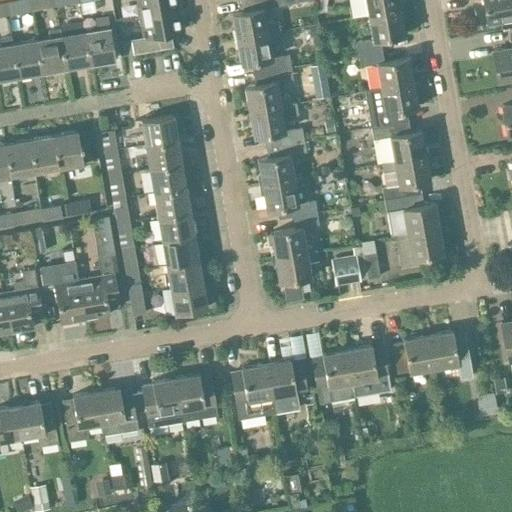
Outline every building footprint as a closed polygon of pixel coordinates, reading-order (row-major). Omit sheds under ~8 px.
[(31,11),(29,0),(16,0),(10,1),(12,14),(31,11)] [(29,0),(31,11),(51,7),(50,0),(29,0)] [(136,0),(139,15),(178,8),(176,0),(136,0)] [(280,5),(278,0),(243,0),(239,1),(241,12),(231,14),(236,39),(280,31),(278,20),(266,22),(264,8),(280,5)] [(363,0),(367,16),(399,11),(397,0),(363,0)] [(511,0),(482,0),(486,23),(511,18),(511,0)] [(182,30),(178,8),(139,15),(143,36),(130,38),(133,54),(172,46),(170,32),(182,30)] [(403,34),(399,11),(367,16),(371,39),(355,42),(357,54),(381,50),(379,38),(403,34)] [(84,31),(90,63),(115,59),(107,16),(95,18),(97,28),(84,31)] [(318,24),(308,26),(310,36),(319,34),(318,24)] [(42,71),(66,67),(60,35),(59,29),(48,31),(49,37),(36,39),(42,71)] [(66,67),(90,63),(84,31),(60,35),(66,67)] [(281,40),(280,31),(236,39),(240,63),(250,61),(252,73),(290,66),(288,54),(272,57),(270,42),(281,40)] [(511,79),(511,33),(509,34),(511,47),(491,50),(497,82),(511,79)] [(0,78),(18,76),(12,43),(11,37),(0,38),(0,78)] [(12,43),(18,76),(42,71),(36,39),(12,43)] [(381,50),(357,54),(359,66),(375,64),(379,87),(412,82),(407,57),(383,61),(381,50)] [(326,80),(323,63),(310,65),(313,83),(326,80)] [(290,66),(252,73),(254,85),(244,86),(248,110),(281,104),(277,81),(293,78),(290,66)] [(364,91),(370,127),(408,121),(405,108),(416,106),(412,82),(379,87),(379,88),(364,91)] [(329,88),(317,91),(318,98),(330,96),(329,88)] [(281,105),(248,111),(253,136),(263,134),(265,146),(303,139),(303,138),(302,131),(301,127),(285,130),(283,116),(297,114),(295,103),(281,105)] [(511,136),(511,103),(501,105),(507,138),(511,136)] [(145,145),(177,140),(172,114),(140,119),(145,145)] [(323,122),(325,133),(334,132),(333,120),(323,122)] [(381,162),(393,160),(425,155),(420,130),(409,132),(408,121),(370,127),(373,140),(372,140),(376,163),(381,162)] [(103,151),(116,149),(113,129),(100,131),(103,151)] [(52,134),(57,167),(82,162),(82,161),(91,160),(88,144),(79,145),(76,130),(52,134)] [(33,171),(57,167),(52,134),(28,139),(33,171)] [(9,175),(33,171),(28,139),(3,143),(9,175)] [(305,151),(303,139),(265,146),(267,158),(257,159),(261,183),(294,177),(290,154),(305,151)] [(149,168),(181,163),(177,140),(145,145),(149,168)] [(0,176),(9,175),(3,143),(0,143),(0,176)] [(120,169),(116,149),(103,151),(107,171),(120,169)] [(393,160),(381,162),(383,173),(395,171),(398,184),(394,185),(385,186),(381,187),(383,199),(383,200),(421,193),(419,181),(429,179),(425,155),(393,160)] [(185,186),(181,163),(149,168),(152,191),(185,186)] [(294,177),(261,183),(266,209),(276,207),(278,219),(292,216),(316,212),(314,200),(307,201),(304,183),(300,184),(298,177),(294,178),(294,177)] [(111,196),(124,195),(122,179),(109,181),(111,196)] [(189,212),(185,186),(152,191),(153,191),(153,192),(146,193),(148,203),(155,202),(157,216),(189,212)] [(386,211),(390,236),(395,235),(406,233),(438,227),(433,202),(423,204),(421,193),(383,200),(385,211),(386,211)] [(128,217),(124,195),(111,196),(115,220),(128,217)] [(88,198),(68,201),(71,215),(91,211),(88,198)] [(59,203),(39,207),(41,220),(61,217),(59,203)] [(23,223),(41,220),(39,207),(20,210),(23,223)] [(11,212),(0,213),(0,227),(13,225),(11,212)] [(193,235),(189,212),(157,216),(161,240),(193,235)] [(290,228),(270,232),(274,257),(314,250),(312,240),(304,241),(301,227),(318,224),(316,212),(292,216),(294,228),(290,228)] [(120,247),(133,245),(130,227),(117,229),(120,247)] [(442,252),(438,227),(406,233),(395,235),(401,267),(426,263),(425,255),(442,252)] [(41,228),(31,229),(35,253),(45,251),(41,228)] [(198,259),(193,235),(161,240),(165,264),(198,259)] [(358,247),(363,279),(379,276),(373,244),(358,247)] [(137,266),(133,245),(120,247),(124,268),(137,266)] [(363,279),(358,247),(352,248),(353,254),(331,259),(335,284),(359,280),(359,279),(363,279)] [(314,250),(274,257),(279,281),(282,281),(286,300),(302,298),(298,278),(310,276),(308,263),(319,261),(317,250),(314,250)] [(75,279),(82,319),(108,314),(107,308),(119,306),(110,255),(97,257),(100,275),(75,279)] [(202,284),(198,259),(165,264),(170,290),(202,284)] [(60,323),(82,319),(75,279),(73,263),(52,267),(51,265),(39,267),(44,299),(56,297),(60,323)] [(13,290),(0,292),(7,332),(32,327),(30,315),(41,313),(39,300),(33,268),(21,270),(23,281),(12,283),(13,290)] [(129,296),(142,294),(138,275),(125,278),(129,296)] [(206,307),(202,284),(170,290),(174,313),(206,307)] [(145,314),(142,294),(129,296),(132,316),(145,314)] [(511,317),(511,321),(502,323),(509,363),(511,362),(511,317)] [(452,330),(426,334),(433,368),(457,363),(459,379),(472,377),(463,331),(452,333),(452,330)] [(433,368),(426,334),(402,339),(403,342),(392,344),(397,373),(408,371),(408,372),(433,368)] [(371,344),(345,349),(351,382),(377,378),(388,376),(382,345),(371,347),(371,344)] [(354,396),(351,382),(345,349),(321,353),(322,356),(310,358),(315,386),(319,403),(354,396)] [(290,358),(264,363),(274,413),(299,408),(295,392),(307,390),(301,359),(290,361),(290,358)] [(238,419),(274,413),(264,363),(240,368),(240,370),(229,372),(238,419)] [(198,373),(174,377),(180,409),(182,421),(217,415),(215,403),(210,373),(198,375),(198,373)] [(180,409),(174,377),(151,381),(151,384),(140,386),(145,415),(148,427),(182,421),(180,409)] [(503,377),(492,379),(494,391),(505,389),(503,377)] [(102,435),(117,432),(137,428),(135,418),(130,387),(119,389),(118,386),(95,391),(101,423),(102,435)] [(85,426),(101,423),(95,391),(71,395),(71,397),(60,399),(68,441),(87,437),(85,426)] [(479,416),(497,413),(494,394),(476,397),(479,416)] [(16,404),(22,437),(36,434),(38,446),(57,443),(50,401),(39,403),(38,400),(16,404)] [(5,439),(22,437),(16,404),(0,407),(0,452),(7,451),(5,439)] [(290,442),(280,444),(281,456),(292,455),(290,442)] [(145,444),(137,445),(143,485),(151,484),(145,444)] [(254,466),(251,454),(237,457),(240,469),(254,466)] [(163,461),(150,463),(153,480),(166,478),(163,461)] [(129,492),(128,487),(129,487),(130,487),(132,486),(130,472),(127,472),(121,473),(111,474),(113,489),(115,489),(116,493),(129,492)] [(296,472),(285,474),(288,492),(289,492),(297,491),(300,490),(296,472)] [(44,483),(29,487),(33,504),(48,501),(44,483)] [(109,485),(96,488),(98,497),(111,494),(109,485)] [(297,491),(289,492),(290,500),(299,499),(297,491)]
